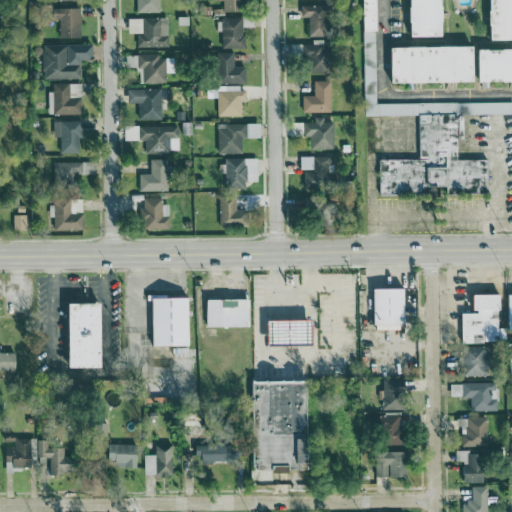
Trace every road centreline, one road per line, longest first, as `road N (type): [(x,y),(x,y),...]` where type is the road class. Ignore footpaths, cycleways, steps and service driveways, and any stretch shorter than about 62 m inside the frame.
road 1 (secondary): [(0,256),(511,251)]
road 2 (residential): [(0,504),(435,500)]
road 3 (residential): [(431,252),(435,511)]
road 4 (residential): [(108,0),(112,255)]
road 5 (residential): [(272,0),(278,253)]
